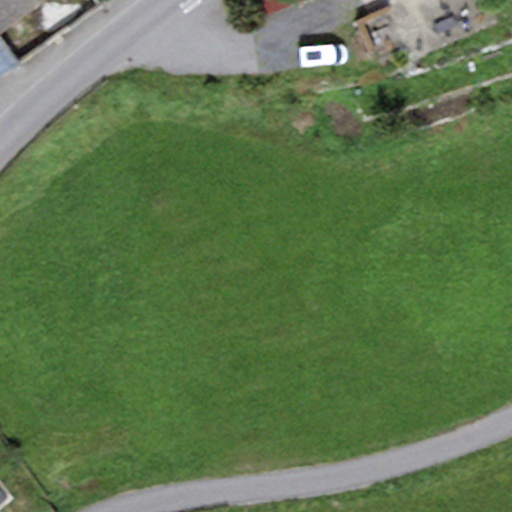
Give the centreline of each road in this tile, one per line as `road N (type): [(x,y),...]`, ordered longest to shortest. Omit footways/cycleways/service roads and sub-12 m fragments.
road 1 (residential): [(127,511),(413,459),(511,423)]
road 2 (tertiary): [(0,154),(183,0)]
